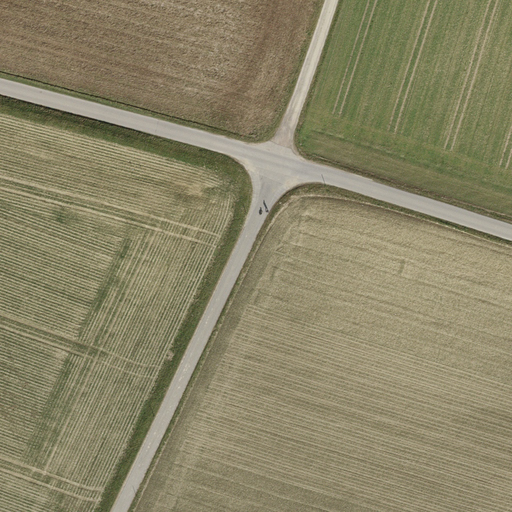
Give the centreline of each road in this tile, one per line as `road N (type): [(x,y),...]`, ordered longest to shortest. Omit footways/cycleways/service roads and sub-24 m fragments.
road 1 (track): [(511,231),(0,86)]
road 2 (unclassified): [(278,160),(120,511)]
road 3 (track): [(278,160),(329,0)]
